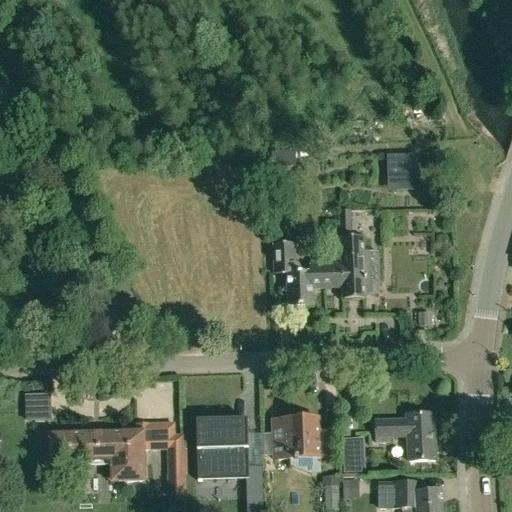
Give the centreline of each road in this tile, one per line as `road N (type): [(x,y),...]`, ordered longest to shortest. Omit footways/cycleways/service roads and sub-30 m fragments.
road 1 (unclassified): [(0,370),(476,357)]
road 2 (tertiary): [(476,357),(511,203)]
road 3 (tertiary): [(478,511),(476,357)]
